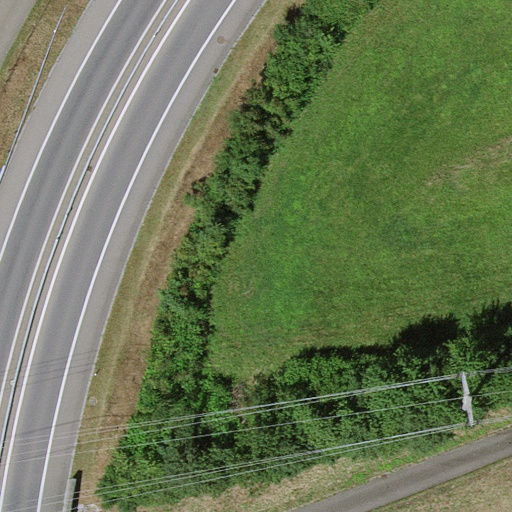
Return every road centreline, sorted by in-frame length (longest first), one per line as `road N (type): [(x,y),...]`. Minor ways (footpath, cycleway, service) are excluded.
road 1 (motorway): [(21,511),(77,271),(124,154),(212,0)]
road 2 (motorway): [(144,0),(72,132),(0,331)]
road 3 (track): [(511,439),(327,511)]
